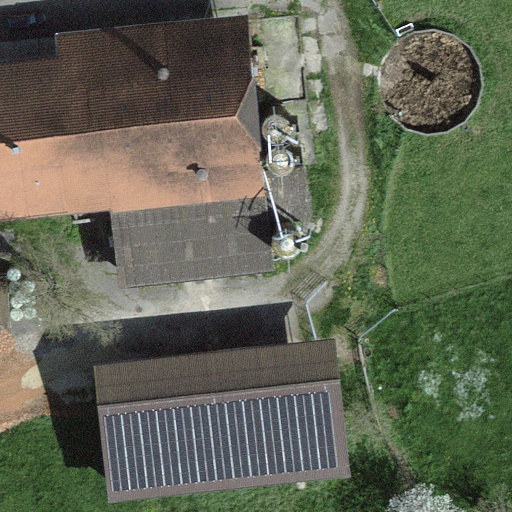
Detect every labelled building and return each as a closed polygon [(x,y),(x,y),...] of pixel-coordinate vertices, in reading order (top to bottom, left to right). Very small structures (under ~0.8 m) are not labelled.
[(258,171),(246,51),(0,75),(0,207),(71,200),(69,175),(111,171),(122,277),(266,262),(260,202),(301,198),(298,167),(258,171)] [(261,110),(257,116),(257,122),(258,127),(261,131),(265,135),(271,136),(278,136),(283,133),(287,128),(289,122),(288,116),(285,110),(280,106),(273,104),(266,106),(261,110)] [(262,143),(259,149),(259,155),(260,160),(263,164),(267,168),(273,169),(279,169),(285,166),(289,161),(291,155),(290,149),(287,143),(282,139),(275,137),(268,139),(262,143)] [(269,226),(266,232),(265,238),(267,243),(270,248),(274,251),(280,253),(286,252),(292,249),(296,244),(297,238),(297,232),(294,226),(289,222),(282,220),(275,222),(269,226)] [(100,371),(114,496),(344,471),(330,346),(100,371)]
